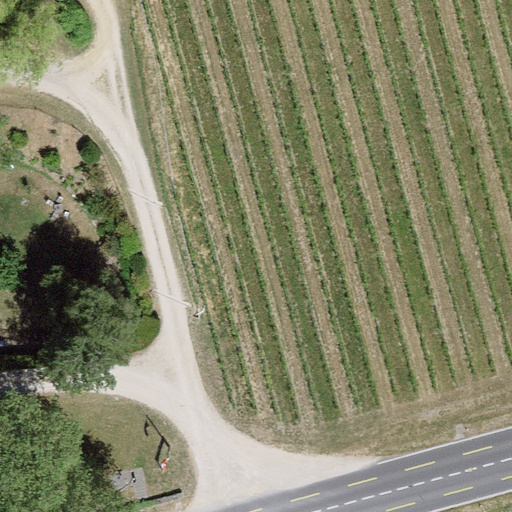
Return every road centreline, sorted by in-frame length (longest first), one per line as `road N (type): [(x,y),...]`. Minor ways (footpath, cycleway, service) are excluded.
road 1 (track): [(217,511),(99,0)]
road 2 (primary): [(321,511),(511,460)]
